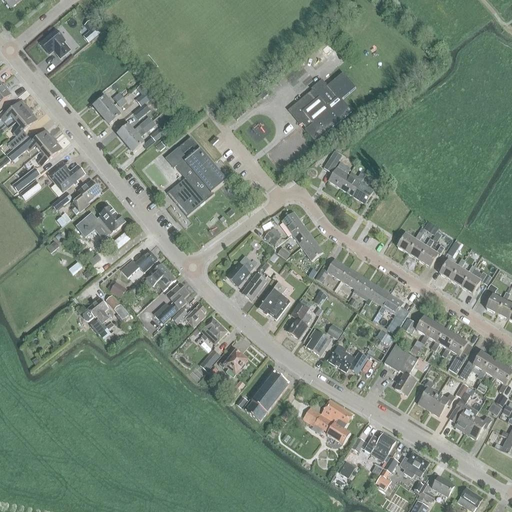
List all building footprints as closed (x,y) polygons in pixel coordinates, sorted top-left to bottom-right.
[(1,0),(10,10),(22,0),(1,0)] [(90,21),(84,27),(89,33),(83,38),(88,44),(100,34),(90,21)] [(60,60),(69,52),(63,44),(64,43),(56,33),(40,46),(49,56),(54,51),(57,54),(56,55),(60,60)] [(293,114),(301,124),(306,130),(304,132),(314,144),(351,113),(341,101),(355,90),(343,75),(327,88),(323,83),(288,112),(291,116),(293,114)] [(2,86),(0,87),(0,105),(10,97),(2,86)] [(148,92),(135,103),(140,109),(153,99),(148,92)] [(116,105),(123,100),(119,95),(113,101),(116,105)] [(93,108),(101,118),(113,108),(105,99),(93,108)] [(126,104),(123,100),(116,105),(120,109),(126,104)] [(11,118),(16,124),(29,113),(21,103),(8,114),(8,115),(1,121),(4,124),(11,118)] [(137,122),(150,112),(144,105),(132,116),(137,122)] [(225,106),(217,113),(221,117),(229,111),(225,106)] [(109,127),(120,117),(113,108),(101,118),(109,127)] [(29,113),(16,124),(20,129),(13,135),(16,139),(8,146),(12,151),(28,138),(24,133),(37,122),(29,113)] [(148,119),(139,127),(133,132),(129,127),(117,136),(125,146),(152,123),(148,119)] [(155,127),(152,123),(125,146),(133,155),(144,145),(140,140),(155,127)] [(150,137),(155,143),(165,135),(160,129),(150,137)] [(36,148),(40,153),(54,142),(46,132),(33,143),(32,144),(27,149),(25,150),(27,151),(29,154),(36,148)] [(33,143),(29,139),(7,157),(12,163),(27,151),(25,150),(27,149),(32,144),(33,143)] [(212,195),(227,182),(200,150),(187,161),(182,156),(191,149),(194,153),(198,150),(190,140),(177,150),(165,160),(173,170),(175,169),(185,180),(171,193),(178,201),(174,204),(187,219),(214,197),(212,195)] [(54,142),(40,153),(45,158),(38,164),(41,168),(48,162),(62,151),(54,142)] [(161,144),(155,148),(159,153),(165,149),(161,144)] [(341,158),(335,154),(323,171),(330,175),(341,158)] [(0,171),(9,163),(6,160),(0,164),(0,171)] [(328,183),(340,191),(349,177),(347,176),(350,172),(340,165),(337,170),(328,183)] [(63,166),(63,167),(49,178),(51,181),(55,187),(63,195),(73,186),(74,187),(78,184),(77,183),(85,176),(78,168),(70,174),(63,166)] [(20,187),(15,191),(17,193),(39,176),(34,170),(17,183),(20,187)] [(340,191),(352,199),(361,185),(360,185),(365,178),(360,175),(356,182),(349,177),(340,191)] [(25,202),(40,189),(35,182),(19,195),(25,202)] [(100,194),(91,183),(78,193),(83,199),(73,207),(75,209),(73,210),(77,215),(79,214),(89,206),(88,204),(100,194)] [(361,185),(352,199),(365,206),(373,193),(361,185)] [(59,202),(59,201),(53,206),(55,209),(61,205),(63,207),(71,200),(67,195),(59,202)] [(118,218),(110,209),(94,222),(90,217),(75,229),(80,235),(85,241),(98,230),(101,233),(104,231),(109,238),(114,234),(125,225),(119,218),(118,218)] [(282,224),(292,237),(303,228),(294,215),(282,224)] [(61,229),(66,225),(63,221),(61,218),(56,222),(61,229)] [(424,231),(428,234),(432,227),(428,224),(424,231)] [(292,237),(301,250),(313,241),(303,228),(292,237)] [(264,240),(274,248),(279,240),(269,233),(264,240)] [(397,249),(408,256),(416,243),(418,244),(423,237),(419,234),(414,242),(405,236),(397,249)] [(437,235),(432,241),(437,244),(441,237),(437,235)] [(313,241),(301,250),(311,263),(323,254),(313,241)] [(408,256),(409,257),(419,263),(427,250),(429,251),(433,243),(429,241),(425,248),(418,244),(416,243),(408,256)] [(48,249),(53,254),(59,249),(54,244),(48,249)] [(429,251),(427,250),(419,263),(430,270),(438,257),(439,258),(444,250),(440,248),(435,255),(429,251)] [(277,256),(285,262),(290,256),(282,250),(277,256)] [(447,255),(452,258),(455,253),(450,250),(447,255)] [(121,273),(127,280),(139,269),(144,275),(157,262),(149,254),(146,257),(144,255),(134,265),(133,263),(121,273)] [(255,268),(245,259),(239,266),(238,266),(226,279),(237,289),(249,276),(249,275),(255,268)] [(460,271),(465,263),(461,261),(456,268),(448,263),(440,276),(451,283),(459,270),(460,271)] [(327,274),(341,283),(348,271),(334,262),(327,274)] [(176,282),(161,266),(153,273),(153,274),(146,280),(153,288),(156,285),(163,293),(176,282)] [(471,278),(476,270),(472,268),(467,275),(460,271),(459,270),(451,283),(461,290),(469,277),(471,278)] [(312,280),(316,273),(312,271),(308,278),(312,280)] [(341,283),(354,291),(362,279),(348,271),(341,283)] [(461,290),(472,297),(480,284),(481,285),(486,277),(482,274),(478,282),(471,278),(469,277),(461,290)] [(242,295),(251,303),(266,284),(265,283),(266,280),(264,279),(262,281),(256,276),(242,295)] [(321,285),(324,280),(318,276),(315,281),(321,285)] [(487,277),(482,285),(486,288),(491,279),(487,277)] [(353,294),(366,303),(375,288),(362,279),(354,291),(355,292),(353,294)] [(276,322),(290,305),(281,298),(287,291),(279,285),(273,292),(257,310),(266,317),(267,315),(276,322)] [(154,317),(163,326),(186,305),(182,302),(188,296),(179,286),(166,297),(173,305),(169,308),(166,305),(158,312),(158,313),(154,317)] [(490,286),(487,291),(493,295),(496,290),(490,286)] [(122,288),(115,298),(120,301),(126,291),(122,288)] [(371,302),(381,309),(389,296),(375,288),(366,303),(365,305),(368,307),(371,302)] [(486,311),(497,317),(504,303),(506,304),(510,296),(505,294),(502,302),(493,297),(486,311)] [(389,296),(381,309),(395,317),(403,305),(389,296)] [(318,307),(322,300),(317,297),(313,303),(318,307)] [(106,302),(122,321),(128,317),(120,307),(119,307),(112,298),(106,302)] [(98,337),(106,330),(102,325),(109,320),(104,314),(108,310),(101,301),(87,311),(88,312),(83,317),(83,319),(85,322),(88,323),(93,319),(94,320),(96,318),(98,321),(91,327),(98,337)] [(354,310),(357,304),(352,301),(348,306),(354,310)] [(497,317),(508,322),(511,315),(511,306),(506,304),(504,303),(497,317)] [(287,334),(298,342),(307,328),(306,327),(311,320),(305,316),(309,310),(300,304),(290,317),(295,321),(292,325),(293,326),(287,334)] [(183,320),(185,321),(194,330),(205,318),(203,316),(206,313),(199,307),(191,315),(189,313),(187,315),(181,310),(171,321),(177,326),(183,320)] [(395,321),(402,325),(407,316),(401,312),(395,321)] [(401,331),(411,337),(417,326),(408,319),(401,331)] [(424,347),(428,340),(427,339),(435,326),(424,319),(416,332),(424,338),(420,345),(424,347)] [(227,334),(213,320),(200,333),(203,336),(201,339),(205,343),(207,340),(215,347),(227,334)] [(326,335),(337,342),(343,333),(332,326),(326,335)] [(434,354),(439,347),(437,346),(445,333),(435,326),(427,339),(428,340),(435,344),(430,351),(434,354)] [(121,341),(125,337),(120,331),(115,335),(121,341)] [(312,341),(306,350),(320,359),(330,344),(315,333),(310,339),(312,341)] [(445,360),(449,353),(448,352),(456,339),(445,333),(437,346),(439,347),(446,351),(441,358),(445,360)] [(388,351),(395,341),(386,336),(379,346),(388,351)] [(448,352),(449,353),(456,358),(448,371),(456,376),(467,358),(462,355),(467,346),(456,339),(448,352)] [(407,398),(416,383),(412,380),(408,378),(413,369),(418,362),(404,353),(406,351),(396,345),(384,365),(398,374),(399,373),(404,376),(394,391),(407,398)] [(327,364),(346,375),(348,371),(357,377),(367,360),(358,355),(354,361),(345,355),(346,352),(338,347),(327,364)] [(416,357),(419,351),(413,348),(409,353),(416,357)] [(213,352),(203,364),(209,370),(219,358),(213,352)] [(223,370),(225,369),(229,372),(227,375),(233,380),(235,377),(236,378),(248,363),(236,353),(229,362),(225,358),(219,367),(223,370)] [(481,382),(485,375),(484,374),(492,361),(481,354),(473,366),(468,363),(459,378),(466,382),(474,369),(481,373),(477,380),(481,382)] [(491,389),(496,382),(494,381),(502,368),(492,361),(484,374),(485,375),(492,379),(487,386),(491,389)] [(212,368),(207,375),(212,379),(217,373),(212,368)] [(494,381),(496,382),(503,386),(498,393),(502,396),(507,388),(505,387),(511,376),(511,373),(502,368),(494,381)] [(243,411),(245,413),(259,424),(266,415),(267,415),(289,386),(274,374),(252,403),(250,402),(243,411)] [(417,406),(428,413),(438,396),(430,391),(433,386),(428,383),(423,392),(425,393),(417,406)] [(234,399),(241,391),(236,387),(230,395),(234,399)] [(455,397),(461,401),(465,394),(467,391),(461,387),(455,397)] [(302,403),(306,397),(300,393),(296,399),(302,403)] [(454,429),(465,436),(475,419),(467,414),(470,409),(465,406),(470,398),(469,397),(465,394),(461,401),(454,411),(462,416),(454,429)] [(438,396),(428,413),(439,419),(447,407),(449,408),(455,399),(450,396),(446,401),(438,396)] [(501,409),(507,400),(501,397),(496,405),(501,409)] [(242,399),(235,407),(241,410),(247,403),(242,399)] [(343,431),(352,417),(329,403),(320,417),(310,411),(303,422),(313,428),(314,426),(327,434),(326,436),(342,446),(349,435),(343,431)] [(496,418),(501,411),(492,405),(487,412),(496,418)] [(511,410),(506,407),(502,414),(507,416),(511,410)] [(475,419),(465,436),(475,442),(483,429),(486,431),(491,422),(486,419),(483,424),(475,419)] [(501,438),(507,441),(511,443),(511,431),(509,437),(503,433),(501,438)] [(395,444),(380,435),(379,437),(377,440),(373,438),(368,446),(364,452),(383,464),(389,453),(389,454),(395,444)] [(358,457),(367,442),(360,437),(350,452),(358,457)] [(511,443),(507,441),(503,450),(496,446),(494,450),(511,459),(511,443)] [(400,467),(403,469),(420,480),(429,465),(412,454),(407,463),(404,461),(400,467)] [(394,477),(397,472),(394,471),(398,464),(391,459),(390,459),(383,471),(385,472),(381,479),(380,478),(376,486),(386,492),(391,485),(386,482),(390,475),(394,477)] [(355,471),(346,465),(339,476),(349,482),(355,471)] [(378,477),(382,469),(376,466),(371,474),(378,477)] [(432,490),(447,499),(454,488),(438,479),(432,490)] [(419,494),(423,487),(419,485),(415,492),(419,494)] [(424,486),(418,496),(430,504),(433,499),(426,494),(430,489),(424,486)] [(476,510),(482,501),(466,490),(460,499),(457,505),(468,511),(473,511),(476,509),(476,510)] [(425,511),(428,509),(417,503),(411,511),(425,511)]
